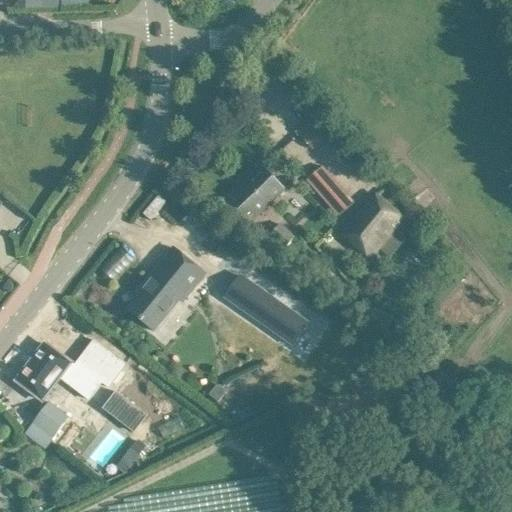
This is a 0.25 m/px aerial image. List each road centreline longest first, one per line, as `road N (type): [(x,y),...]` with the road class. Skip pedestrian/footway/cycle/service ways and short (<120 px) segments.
road 1 (unclassified): [(0,350),(124,194),(157,108),(158,43)]
road 2 (unclassified): [(0,32),(157,22)]
road 3 (unclassified): [(158,43),(234,40),(265,0)]
